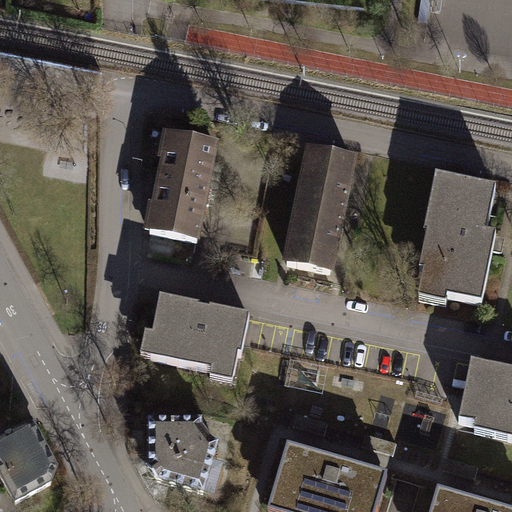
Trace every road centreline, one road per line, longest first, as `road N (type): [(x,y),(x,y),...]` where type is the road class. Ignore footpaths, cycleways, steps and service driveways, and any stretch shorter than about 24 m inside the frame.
road 1 (residential): [(58,388),(100,364),(115,266),(124,87),(511,167)]
road 2 (tertiary): [(58,388),(123,511)]
road 3 (tertiary): [(0,282),(58,388)]
